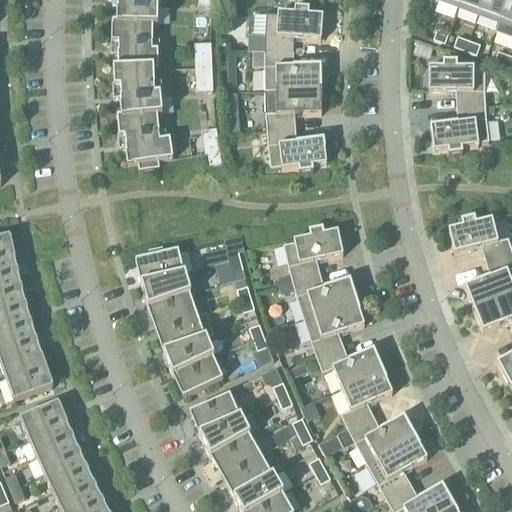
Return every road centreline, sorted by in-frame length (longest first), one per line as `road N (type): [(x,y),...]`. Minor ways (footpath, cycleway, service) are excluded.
road 1 (residential): [(178,511),(136,439),(97,327),(61,158),(57,0)]
road 2 (residential): [(511,473),(440,334),(409,247),(386,64),(395,0)]
